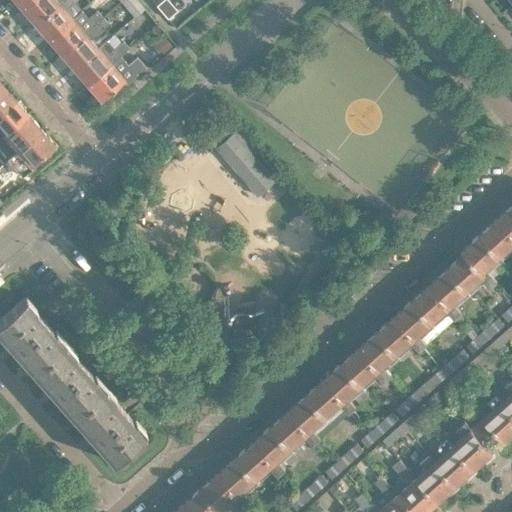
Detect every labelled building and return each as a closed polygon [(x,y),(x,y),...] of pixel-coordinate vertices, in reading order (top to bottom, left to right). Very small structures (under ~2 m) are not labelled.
[(28,0),(20,8),(33,23),(57,2),(59,0),(28,0)] [(33,23),(46,38),(70,17),(80,9),(71,0),(59,0),(57,2),(33,23)] [(120,2),(132,17),(144,7),(137,0),(121,0),(120,1),(120,2)] [(170,3),(167,0),(160,0),(155,5),(161,11),(170,3)] [(176,10),(170,3),(161,11),(166,18),(176,10)] [(70,17),(46,38),(59,53),(84,32),(102,17),(96,11),(87,18),(80,9),(70,17)] [(59,53),(72,68),(97,47),(89,38),(107,23),(102,17),(84,32),(59,53)] [(161,57),(173,47),(163,36),(151,46),(161,57)] [(85,83),(110,62),(128,47),(123,41),(105,56),(97,47),(72,68),(85,83)] [(119,54),(110,62),(85,83),(99,99),(122,79),(126,83),(145,66),(135,54),(125,62),(119,54)] [(0,110),(14,98),(1,83),(0,84),(0,110)] [(0,130),(3,134),(27,113),(14,98),(0,110),(0,130)] [(0,163),(6,158),(16,149),(40,128),(27,113),(3,134),(0,136),(0,152),(0,153),(0,152),(0,163)] [(219,115),(201,131),(256,194),(274,179),(247,148),(255,141),(230,113),(223,119),(219,115)] [(30,164),(54,144),(40,128),(16,149),(6,158),(21,175),(32,166),(30,164)] [(511,206),(226,455),(249,481),(511,251),(511,206)] [(0,334),(31,370),(63,342),(24,298),(25,297),(24,296),(23,297),(0,316),(0,334)] [(103,387),(79,360),(63,342),(31,370),(72,415),(103,387)] [(142,432),(103,387),(72,415),(111,459),(110,460),(110,461),(111,460),(112,461),(143,433),(143,432),(144,431),(143,431),(142,432)] [(505,441),(511,434),(511,393),(485,417),(505,441)] [(218,470),(167,511),(219,511),(239,496),(218,470)]
